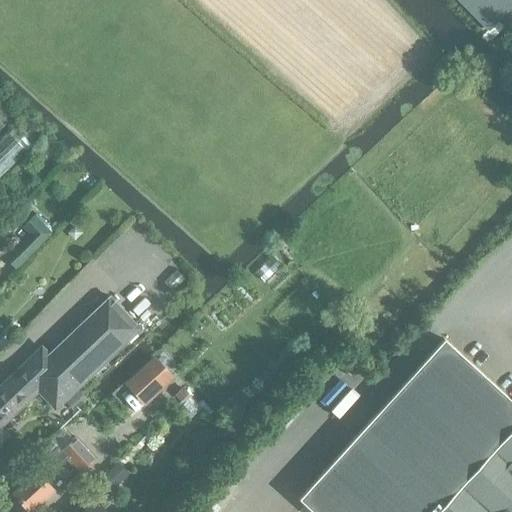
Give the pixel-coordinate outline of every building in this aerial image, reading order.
[(511,0),(458,0),(485,28),(511,3),(511,0)] [(0,129),(9,120),(0,110),(0,129)] [(0,140),(0,173),(25,150),(9,133),(0,140)] [(33,154),(39,162),(52,151),(46,143),(33,154)] [(27,233),(3,257),(16,269),(52,233),(34,214),(22,227),(27,233)] [(0,442),(7,436),(0,428),(0,417),(36,383),(57,406),(139,328),(110,297),(50,354),(42,347),(0,386),(0,442)] [(0,350),(10,340),(0,330),(0,350)] [(511,511),(511,400),(445,340),(300,499),(313,511),(511,511)] [(124,382),(144,405),(174,377),(154,355),(124,382)] [(81,472),(96,458),(74,437),(60,450),(58,448),(33,470),(36,473),(14,493),(29,510),(53,489),(43,480),(68,457),(81,472)] [(118,461),(102,477),(113,488),(129,472),(118,461)] [(84,511),(105,511),(103,510),(111,501),(103,494),(95,502),(95,501),(84,511)] [(205,505),(211,510),(217,504),(211,499),(205,505)]
